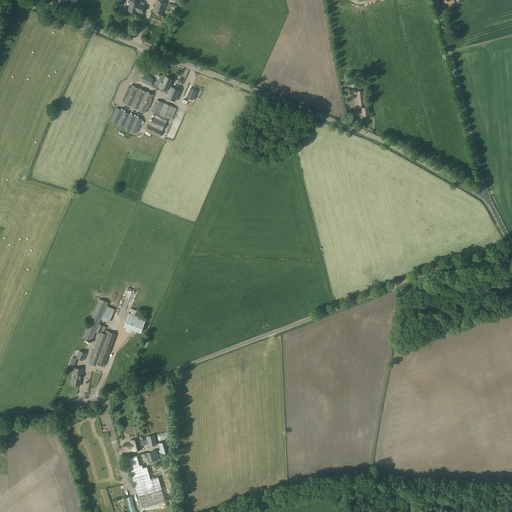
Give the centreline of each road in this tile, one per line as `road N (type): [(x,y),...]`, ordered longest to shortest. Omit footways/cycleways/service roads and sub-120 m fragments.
road 1 (unclassified): [(0,420),(50,416),(450,264),(511,252)]
road 2 (unclassified): [(489,202),(370,135),(17,0)]
road 3 (unclassified): [(489,202),(436,0)]
